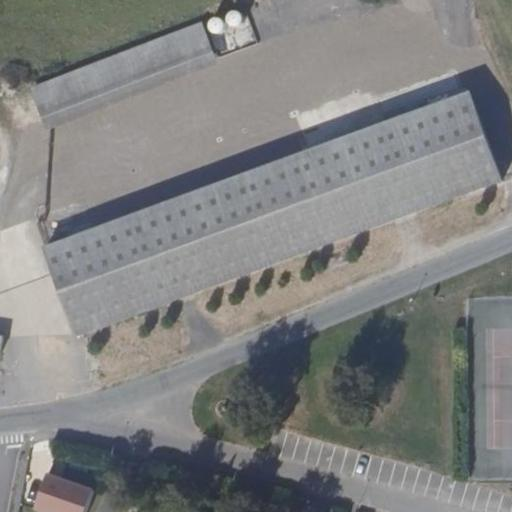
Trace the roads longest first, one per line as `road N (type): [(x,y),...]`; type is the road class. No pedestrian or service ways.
road 1 (tertiary): [(511,238),(91,410)]
road 2 (residential): [(91,410),(440,511)]
